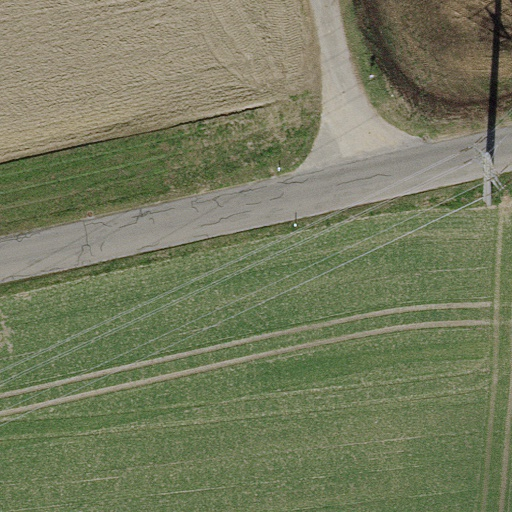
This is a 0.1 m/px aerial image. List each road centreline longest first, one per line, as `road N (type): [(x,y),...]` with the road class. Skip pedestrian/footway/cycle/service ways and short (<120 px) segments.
road 1 (secondary): [(0,265),(511,143)]
road 2 (track): [(317,0),(355,183)]
